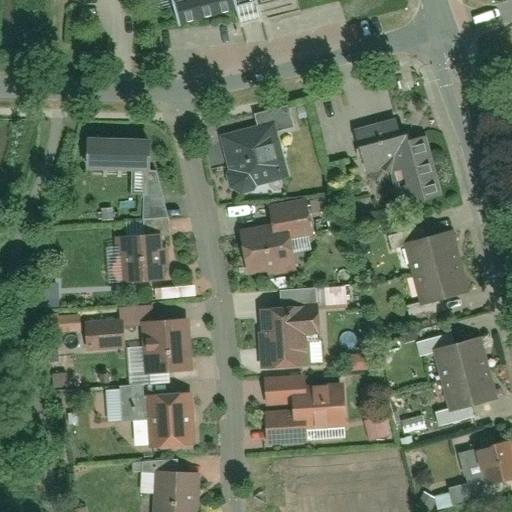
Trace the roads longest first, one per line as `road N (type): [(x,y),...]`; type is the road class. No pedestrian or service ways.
road 1 (residential): [(182,90),(216,288),(230,511)]
road 2 (tertiary): [(511,324),(438,29)]
road 3 (residential): [(182,90),(438,29)]
road 4 (residential): [(0,85),(182,90)]
